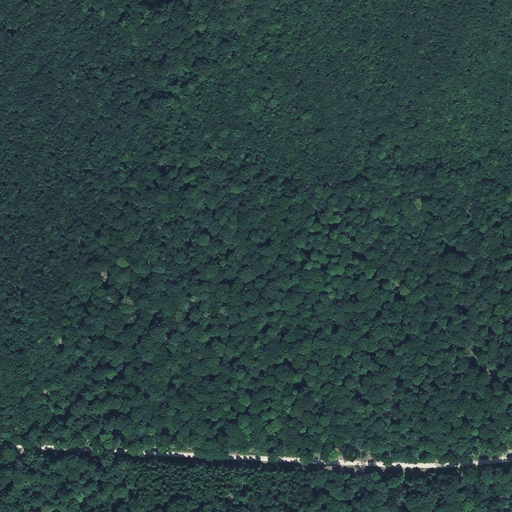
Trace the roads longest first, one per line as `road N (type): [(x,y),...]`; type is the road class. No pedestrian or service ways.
road 1 (track): [(120,450),(417,465),(511,455)]
road 2 (track): [(41,414),(115,182)]
road 3 (track): [(115,182),(142,100),(167,62)]
